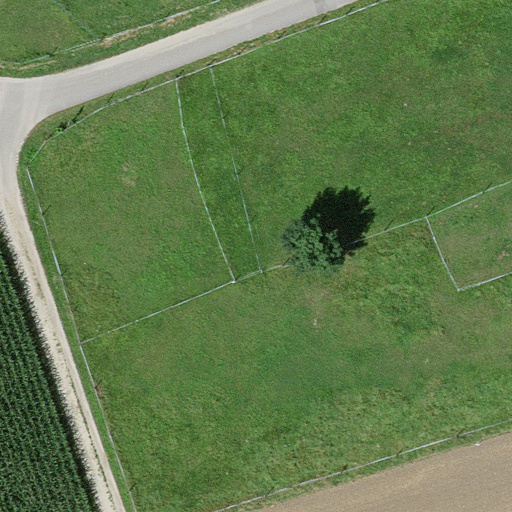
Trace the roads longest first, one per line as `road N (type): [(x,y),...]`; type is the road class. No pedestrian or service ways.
road 1 (track): [(0,125),(344,0)]
road 2 (track): [(0,182),(111,511)]
